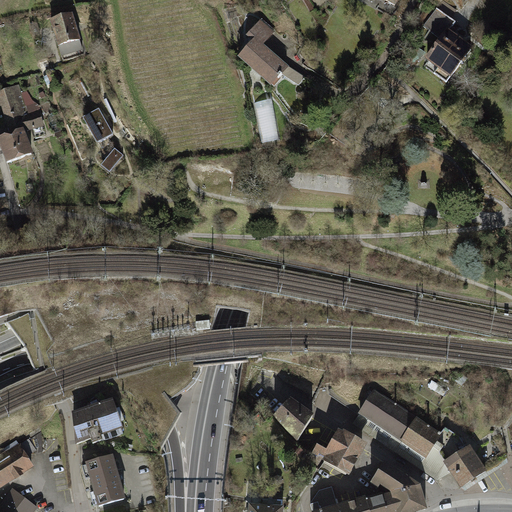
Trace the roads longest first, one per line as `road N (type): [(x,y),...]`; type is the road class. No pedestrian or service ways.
road 1 (trunk): [(195,511),(217,364),(301,103)]
road 2 (trunk): [(301,103),(234,196),(173,256),(0,348)]
road 3 (trunk): [(0,369),(55,354),(87,356),(130,375),(172,431),(184,511)]
